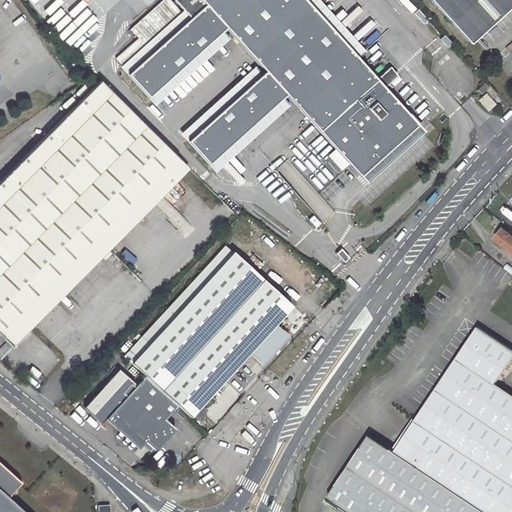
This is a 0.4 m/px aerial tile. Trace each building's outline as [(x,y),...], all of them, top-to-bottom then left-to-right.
[(315,11),(305,0),(165,0),(131,29),(138,38),(116,58),(148,96),(226,27),(266,72),(188,141),(208,162),(286,95),(307,118),(365,66),(342,41),(356,29),(348,21),(334,33),(315,11)] [(318,0),(305,0),(315,11),(322,4),(318,0)] [(511,0),(430,0),(469,43),(511,5),(511,0)] [(365,66),(307,118),(317,130),(375,78),(365,66)] [(385,68),(378,74),(384,82),(392,75),(385,68)] [(375,78),(317,130),(359,176),(418,125),(375,78)] [(99,80),(0,180),(0,333),(3,336),(179,159),(99,80)] [(486,94),(479,100),(488,110),(494,104),(486,94)] [(12,345),(187,168),(179,159),(3,336),(12,345)] [(206,165),(210,171),(218,165),(214,159),(206,165)] [(511,233),(510,235),(504,230),(498,239),(511,250),(511,233)] [(225,245),(124,356),(144,374),(177,404),(190,416),(291,305),(225,245)] [(277,324),(250,353),(262,365),(289,336),(277,324)] [(511,357),(511,351),(478,328),(415,422),(424,428),(403,458),(395,453),(369,436),(328,499),(348,511),(511,511),(511,396),(494,384),(511,357)] [(177,404),(144,374),(135,384),(118,369),(83,406),(100,422),(105,417),(112,424),(119,417),(144,440),(155,450),(175,428),(164,418),(177,404)] [(76,388),(66,399),(74,406),(84,395),(76,388)] [(202,405),(194,413),(199,418),(207,409),(202,405)] [(119,417),(112,424),(137,447),(144,440),(119,417)] [(424,428),(415,422),(395,453),(403,458),(424,428)] [(0,511),(23,511),(7,497),(21,481),(0,462),(0,511)]
